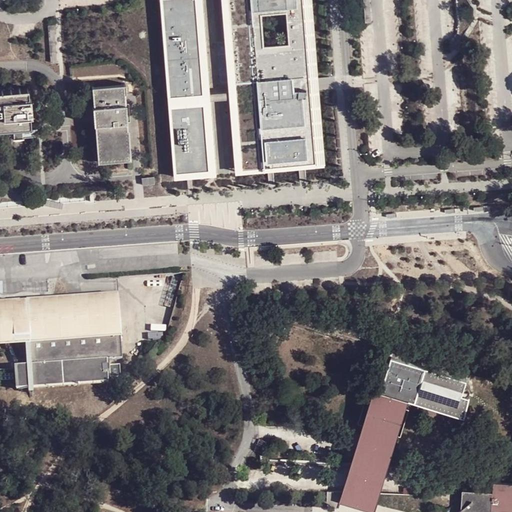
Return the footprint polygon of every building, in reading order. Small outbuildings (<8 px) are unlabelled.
[(162,0),(163,4),(171,103),(205,100),(197,1),(197,0),(162,0)] [(205,100),(171,103),(171,112),(205,109),(211,178),(177,181),(177,185),(186,185),(190,184),(210,183),(218,182),(204,0),(197,0),(197,1),(205,100)] [(223,0),(237,177),(244,177),(229,0),(223,0)] [(229,0),(244,177),(307,172),(317,171),(310,84),(303,0),(229,0)] [(303,0),(310,84),(317,171),(319,171),(313,84),(306,0),(303,0)] [(56,23),(49,23),(53,60),(59,60),(56,23)] [(123,89),(90,90),(91,105),(93,125),(96,166),(129,164),(124,98),(123,89)] [(0,96),(0,133),(29,131),(26,94),(0,96)] [(205,109),(171,112),(176,181),(177,181),(211,178),(205,109)] [(0,340),(15,340),(16,344),(20,348),(23,349),(25,368),(118,360),(116,338),(113,295),(0,304),(0,340)] [(467,381),(392,357),(382,391),(375,390),(341,504),(348,505),(369,511),(373,511),(400,433),(406,434),(412,415),(403,412),(407,400),(401,398),(464,418),(470,397),(463,394),(467,381)] [(119,359),(14,367),(15,390),(28,388),(28,391),(108,384),(107,378),(121,376),(119,359)] [(497,490),(465,488),(464,511),(495,511),(495,509),(511,510),(511,481),(498,480),(497,490)]
